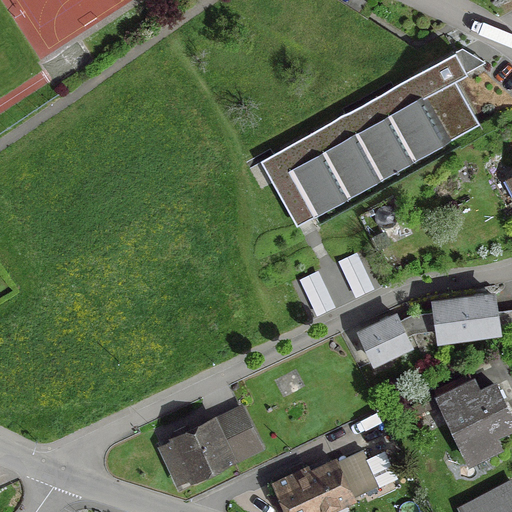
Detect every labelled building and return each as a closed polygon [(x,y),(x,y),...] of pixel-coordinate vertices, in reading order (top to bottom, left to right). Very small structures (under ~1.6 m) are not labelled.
[(466,75),(454,53),(259,162),(269,181),(286,172),(312,218),(478,125),(454,82),(466,75)] [(511,156),(511,133),(502,138),(511,156)] [(433,313),(409,316),(411,334),(436,330),(437,340),(497,331),(492,296),(432,305),(433,313)] [(404,337),(411,334),(409,316),(397,322),(395,318),(358,335),(371,362),(408,345),(404,337)] [(506,429),(511,425),(511,424),(493,386),(477,394),(471,382),(470,383),(467,377),(434,393),(467,462),(499,446),(493,435),(506,429)] [(438,405),(433,396),(405,409),(410,418),(438,405)] [(173,441),(159,448),(177,484),(190,477),(191,479),(257,447),(238,409),(186,434),(183,427),(172,433),(175,439),(173,440),(173,441)] [(376,456),(372,446),(364,449),(368,459),(376,456)] [(273,483),(286,511),(322,511),(350,499),(333,463),(310,473),(307,467),(273,483)] [(511,511),(511,485),(461,511),(511,511)]
